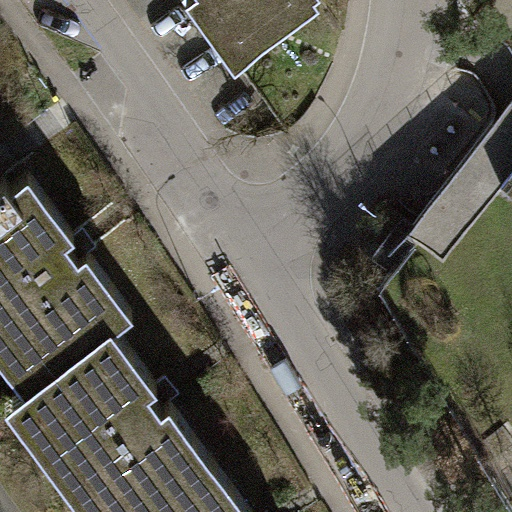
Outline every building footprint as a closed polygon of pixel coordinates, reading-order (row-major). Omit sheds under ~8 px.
[(192,0),(210,25),(226,14),(248,46),(313,0),(192,0)] [(511,163),(499,178),(508,186),(511,181),(511,163)] [(25,345),(43,369),(111,320),(129,307),(86,247),(78,253),(63,234),(72,228),(28,168),(10,181),(3,171),(0,172),(0,347),(8,358),(25,345)] [(108,493),(121,511),(133,511),(212,455),(167,394),(159,401),(147,385),(155,379),(111,320),(43,369),(25,383),(44,408),(25,421),(89,508),(108,493)] [(252,511),(212,455),(133,511),(252,511)]
